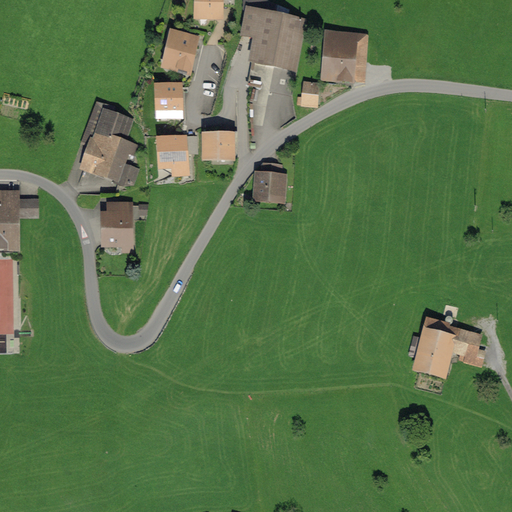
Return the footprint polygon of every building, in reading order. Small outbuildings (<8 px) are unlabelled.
[(195,0),(195,3),(198,6),(198,17),(220,18),(220,6),(234,6),(234,0),(195,0)] [(256,39),(306,22),(288,19),(289,10),(263,0),(244,0),(244,10),(247,11),(243,36),(256,39)] [(306,22),(256,39),(252,63),(297,72),(306,22)] [(329,34),(327,64),(326,64),(325,78),(361,80),(362,62),(365,62),(366,37),(329,34)] [(195,41),(174,36),(167,66),(188,71),(195,41)] [(259,88),(264,74),(253,70),(248,84),(259,88)] [(305,85),(303,105),(316,106),(317,86),(305,85)] [(178,88),(159,89),(160,118),(179,117),(178,112),(179,112),(178,88)] [(131,121),(105,112),(85,169),(97,173),(98,170),(119,177),(120,174),(123,175),(120,183),(124,184),(133,183),(137,171),(123,167),(128,153),(136,156),(139,146),(131,143),(130,146),(123,144),(131,121)] [(198,135),(158,137),(159,164),(188,162),(188,154),(199,153),(198,135)] [(207,137),(207,158),(230,158),(230,137),(207,137)] [(279,200),(280,192),(284,192),(285,180),(260,178),(258,198),(279,200)] [(0,205),(0,247),(15,247),(14,194),(5,194),(5,205),(0,205)] [(21,202),(22,217),(37,217),(36,202),(21,202)] [(106,217),(106,244),(132,244),(132,206),(109,206),(109,217),(106,217)] [(428,320),(422,342),(414,339),(410,356),(421,358),(418,369),(442,375),(453,333),(447,332),(449,326),(428,320)]
